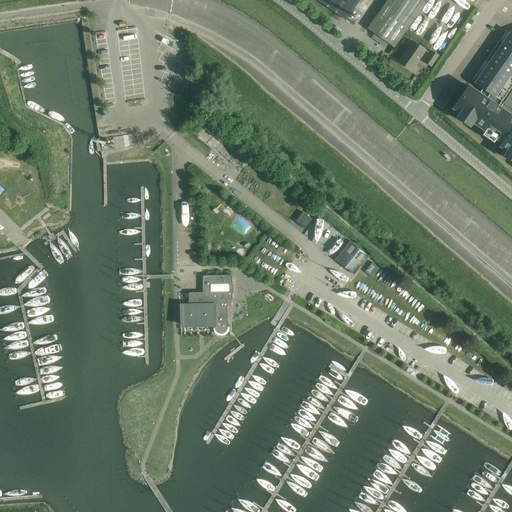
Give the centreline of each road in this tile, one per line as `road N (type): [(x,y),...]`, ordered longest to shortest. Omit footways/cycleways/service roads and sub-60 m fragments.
road 1 (unclassified): [(417,114),(279,0)]
road 2 (residential): [(417,114),(496,1)]
road 3 (unclassified): [(511,194),(417,114)]
